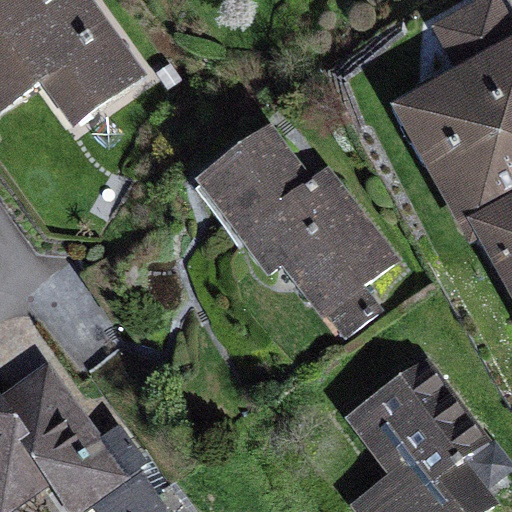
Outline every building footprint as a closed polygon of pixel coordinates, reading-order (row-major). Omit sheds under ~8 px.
[(92,0),(0,0),(0,118),(41,84),(74,131),(148,80),(92,0)] [(456,70),(392,105),(470,250),(481,244),(468,220),(511,196),(511,20),(501,0),(481,0),(430,28),(456,70)] [(271,125),(195,182),(267,279),(282,269),(323,321),(326,319),(346,343),(384,313),(366,287),(398,261),(329,169),(314,180),(271,125)] [(511,196),(468,220),(481,244),(511,299),(511,196)] [(492,443),(429,360),(346,422),(389,476),(351,507),(354,511),(488,511),(499,504),(467,463),(492,443)] [(0,395),(0,511),(19,511),(51,490),(67,511),(87,511),(93,508),(95,511),(167,511),(180,503),(130,435),(108,451),(48,364),(2,397),(0,395)]
